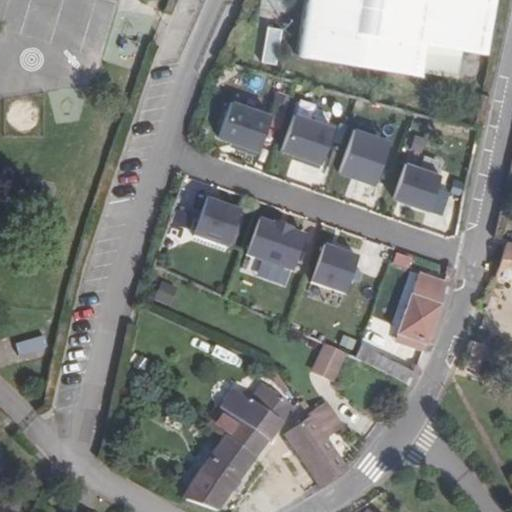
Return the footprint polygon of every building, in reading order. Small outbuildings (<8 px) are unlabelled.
[(287,1),(282,0),(260,0),(259,10),(285,14),(287,1)] [(304,0),(295,56),(420,78),(421,75),(457,81),(462,51),(486,55),(494,0),(304,0)] [(267,25),(260,61),(276,64),(282,28),(267,25)] [(230,96),(215,136),(256,151),(271,111),(230,96)] [(279,149),(320,164),(336,124),(295,108),(279,149)] [(375,183),(389,137),(352,126),(338,172),(375,183)] [(392,199),(426,212),(439,178),(404,165),(392,199)] [(186,187),(173,223),(192,230),(205,194),(186,187)] [(206,201),(219,206),(221,200),(208,195),(206,201)] [(192,236),(225,250),(240,214),(219,206),(206,201),(192,236)] [(245,256),(291,273),(303,240),(289,235),(290,232),(258,220),(245,256)] [(356,270),(370,274),(380,246),(366,241),(356,270)] [(511,246),(503,245),(493,279),(511,282),(511,246)] [(308,285),(341,297),(355,258),(323,246),(308,285)] [(435,306),(443,285),(416,276),(394,337),(424,348),(438,307),(435,306)] [(314,343),(302,368),(322,378),(334,354),(314,343)] [(464,369),(474,373),(483,348),(472,344),(464,369)] [(360,348),(353,362),(406,387),(416,370),(409,365),(405,372),(360,348)] [(274,396),(261,411),(280,424),(292,409),(274,396)] [(280,424),(261,411),(248,403),(239,415),(222,403),(205,427),(223,440),(251,460),(280,424)] [(281,437),(315,487),(317,490),(346,472),(324,439),(339,430),(323,405),(306,416),(307,418),(281,437)] [(215,511),(246,467),(251,460),(223,440),(202,466),(183,502),(211,511),(215,511)]
